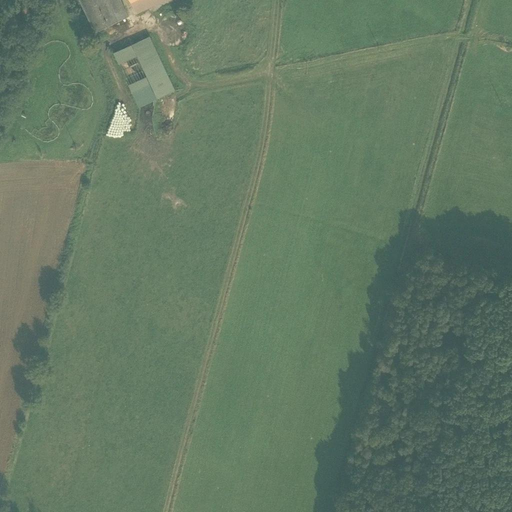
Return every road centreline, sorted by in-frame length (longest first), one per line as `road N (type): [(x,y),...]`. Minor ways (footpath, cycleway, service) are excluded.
road 1 (track): [(277,0),(266,133),(165,511)]
road 2 (track): [(492,46),(451,37),(271,73)]
